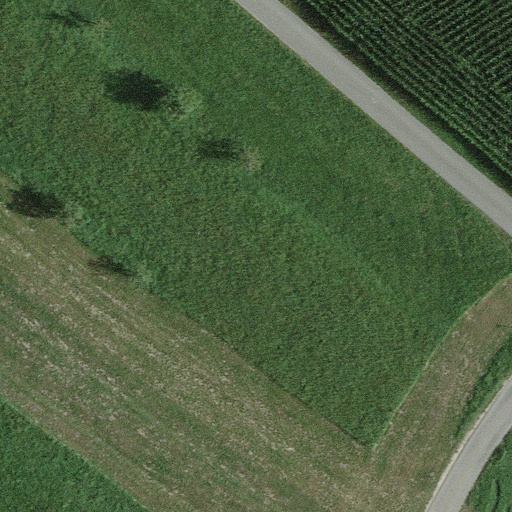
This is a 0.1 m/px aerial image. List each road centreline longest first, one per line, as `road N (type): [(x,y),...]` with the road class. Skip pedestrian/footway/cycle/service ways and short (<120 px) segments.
road 1 (track): [(259,0),(511,222)]
road 2 (unclassified): [(444,511),(511,406)]
